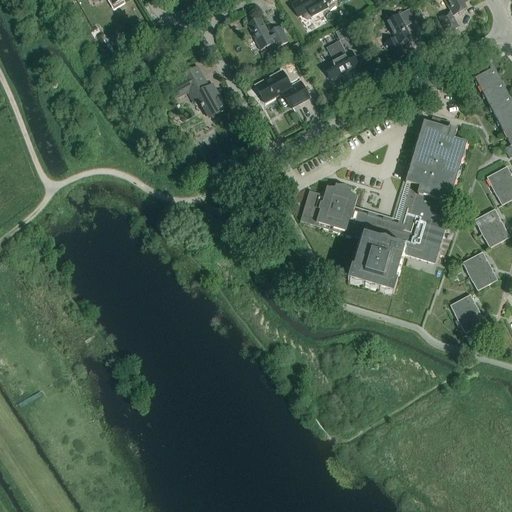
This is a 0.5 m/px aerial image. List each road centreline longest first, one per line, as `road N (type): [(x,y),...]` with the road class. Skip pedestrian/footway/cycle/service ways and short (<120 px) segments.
road 1 (residential): [(509,29),(277,148)]
road 2 (residential): [(277,148),(259,134),(202,31)]
road 3 (track): [(0,75),(52,190)]
